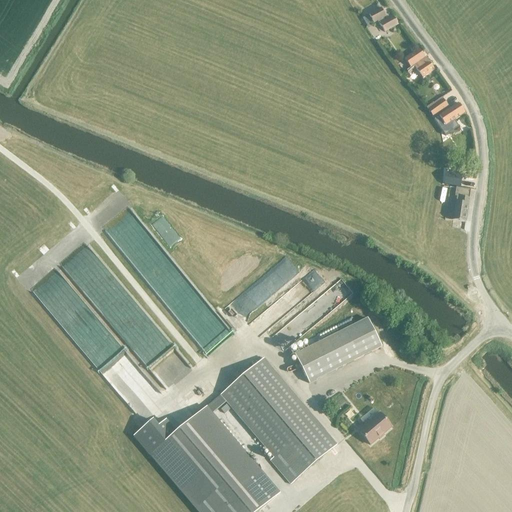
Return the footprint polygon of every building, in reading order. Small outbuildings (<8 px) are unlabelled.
[(381,9),(363,19),(368,27),(377,22),(382,19),(385,17),(381,9)] [(385,33),(398,25),(393,16),(384,22),(382,19),(377,22),(379,25),(385,33)] [(418,50),(405,60),(411,68),(413,66),(425,58),(419,49),(418,50)] [(434,70),(425,58),(413,66),(416,69),(422,78),(434,70)] [(411,68),(407,71),(409,74),(416,69),(413,66),(411,68)] [(427,109),(433,117),(447,106),(441,98),(427,109)] [(439,117),(434,121),(445,137),(457,129),(452,122),(465,113),(458,103),(438,117),(439,117)] [(446,174),(444,186),(461,188),(462,176),(446,174)] [(456,197),(453,221),(465,223),(470,191),(455,189),(454,197),(456,197)] [(367,319),(309,348),(294,356),(309,384),(381,348),(367,319)] [(263,359),(220,396),(226,403),(273,458),(270,461),(290,485),(337,446),(263,359)] [(141,430),(133,437),(149,456),(152,454),(198,508),(196,509),(198,511),(258,511),(278,495),(212,415),(226,403),(220,396),(198,415),(184,426),(176,433),(165,421),(157,428),(152,421),(141,430)] [(384,436),(383,435),(391,428),(379,414),(358,432),(370,446),(379,439),(379,440),(384,436)]
